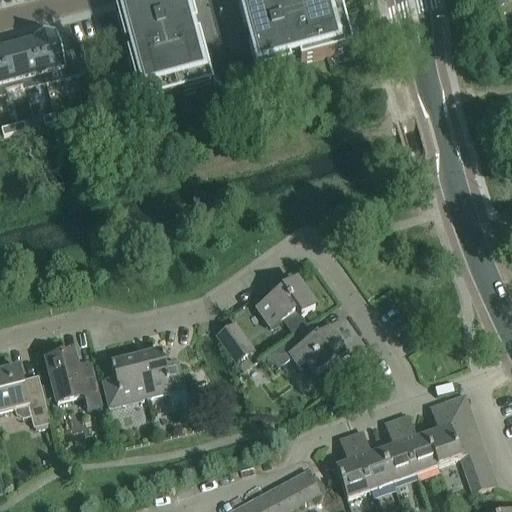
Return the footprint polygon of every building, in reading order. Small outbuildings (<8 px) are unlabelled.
[(120,20),(117,21),(124,47),(130,45),(133,54),(126,56),(137,98),(153,94),(156,104),(196,93),(193,83),(210,79),(199,37),(192,38),(190,29),(196,27),(189,1),(186,2),(185,0),(159,0),(118,11),(120,20)] [(246,6),(238,8),(255,74),(264,71),(265,75),(342,54),(338,37),(348,35),(338,0),(280,0),(273,2),(272,0),(254,0),(245,2),(246,6)] [(55,37),(34,43),(34,44),(46,88),(79,79),(73,54),(61,57),(55,37)] [(34,44),(13,49),(24,90),(25,94),(46,88),(34,44)] [(13,49),(0,52),(0,83),(3,95),(24,90),(13,49)] [(45,127),(56,124),(54,116),(43,119),(45,127)] [(24,125),(12,128),(14,135),(26,132),(24,125)] [(2,138),(14,135),(12,128),(0,131),(2,138)] [(257,312),(268,328),(271,331),(296,313),(301,320),(315,310),(296,284),(257,312)] [(218,340),(237,366),(253,355),(234,328),(218,340)] [(310,328),(293,340),(268,358),(278,372),(292,362),(308,384),(319,376),(335,364),(330,358),(342,349),(328,330),(316,338),(310,328)] [(161,353),(136,359),(147,403),(170,397),(172,405),(186,401),(177,365),(165,368),(161,353)] [(46,364),(51,383),(57,407),(83,400),(86,413),(99,410),(89,369),(77,372),(73,357),(46,364)] [(103,385),(108,404),(110,412),(147,403),(136,359),(111,366),(115,381),(103,385)] [(22,422),(30,421),(33,431),(49,427),(41,392),(26,396),(19,371),(0,375),(0,416),(14,413),(16,418),(22,422)] [(427,438),(438,470),(460,463),(460,462),(456,450),(452,438),(448,427),(471,419),(464,399),(429,411),(437,434),(427,438)] [(199,420),(202,430),(212,427),(210,417),(199,420)] [(396,423),(415,478),(438,470),(427,438),(415,442),(408,419),(396,423)] [(475,430),(471,419),(448,427),(452,438),(475,430)] [(392,450),(381,454),(393,486),(415,478),(396,423),(384,427),(392,450)] [(452,438),(456,450),(479,442),(475,430),(452,438)] [(362,435),(350,439),(370,494),(393,486),(381,454),(370,458),(362,435)] [(350,439),(339,443),(347,466),(335,470),(347,502),(370,494),(350,439)] [(456,450),(460,462),(484,454),(479,442),(456,450)] [(460,462),(460,463),(464,474),(488,465),(484,454),(460,462)] [(488,465),(464,474),(468,485),(492,477),(488,465)] [(308,474),(298,480),(309,502),(320,496),(308,474)] [(492,477),(468,485),(473,497),(496,489),(492,477)] [(298,480),(286,486),(298,508),(309,502),(298,480)] [(286,486),(275,492),(286,511),(290,511),(298,508),(286,486)] [(286,511),(275,492),(264,498),(272,511),(286,511)] [(253,504),(257,511),(272,511),(264,498),(253,504)]
